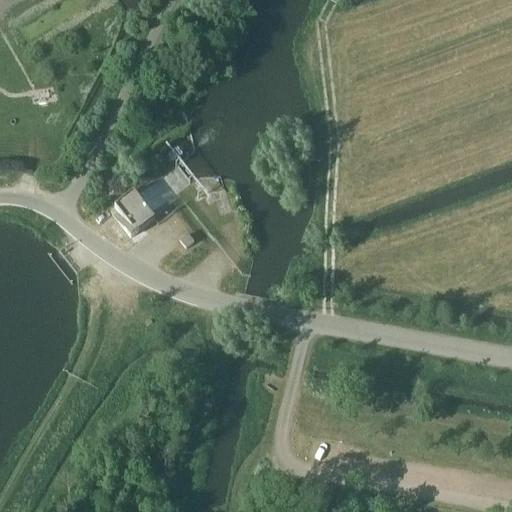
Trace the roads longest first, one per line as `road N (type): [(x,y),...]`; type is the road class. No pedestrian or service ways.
road 1 (unclassified): [(60,216),(115,262),(177,291),(511,358)]
road 2 (track): [(334,0),(319,26),(336,128),(328,326)]
road 3 (unclassified): [(60,216),(172,0)]
road 4 (track): [(220,302),(187,511)]
